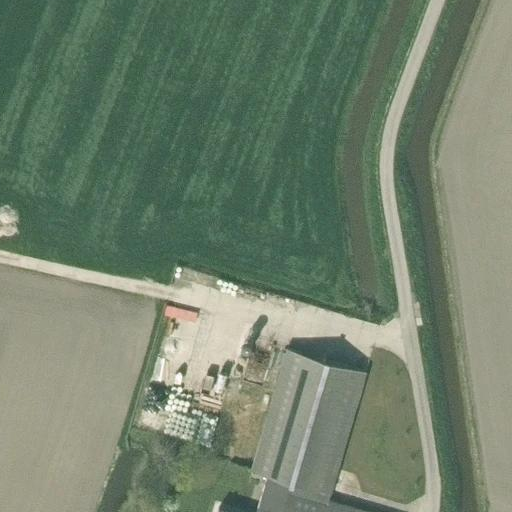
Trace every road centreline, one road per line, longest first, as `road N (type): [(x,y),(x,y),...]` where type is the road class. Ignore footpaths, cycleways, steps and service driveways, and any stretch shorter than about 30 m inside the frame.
road 1 (unclassified): [(438,0),(399,102),(385,171),(431,511)]
road 2 (track): [(287,328),(0,258)]
